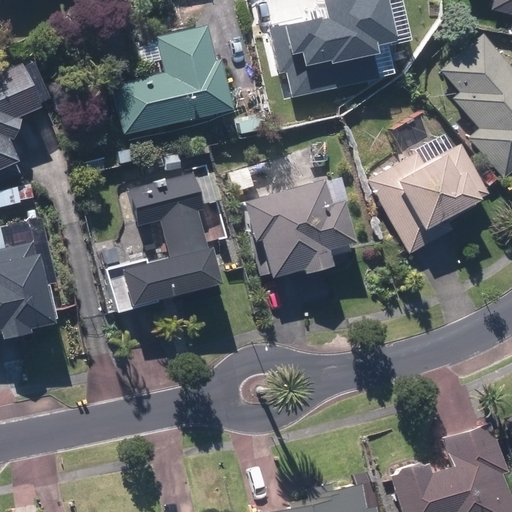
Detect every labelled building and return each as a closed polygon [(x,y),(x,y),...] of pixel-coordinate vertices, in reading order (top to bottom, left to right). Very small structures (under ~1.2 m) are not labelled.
[(306,24),(264,48),(300,111),(349,83),(338,64),(350,58),(353,63),(410,30),(392,0),(322,0),(306,9),(310,14),(302,19),(306,24)] [(511,0),(483,0),(491,2),(488,11),(511,16),(511,0)] [(104,89),(116,137),(222,112),(210,64),(204,65),(196,30),(147,41),(155,77),(104,89)] [(464,140),(499,180),(511,168),(511,77),(477,37),(437,73),(456,95),(449,102),(474,131),(464,140)] [(11,65),(0,69),(0,179),(13,174),(0,143),(0,140),(3,141),(10,122),(7,120),(31,110),(11,65)] [(453,147),(419,166),(412,154),(363,182),(405,256),(448,231),(441,219),(480,197),(453,147)] [(113,153),(115,166),(131,162),(128,150),(113,153)] [(230,194),(251,189),(246,169),(225,174),(230,194)] [(201,249),(197,251),(188,213),(193,212),(184,176),(121,191),(130,227),(154,221),(164,261),(139,266),(138,262),(99,271),(109,314),(149,304),(149,301),(174,295),(176,304),(211,295),(209,286),(210,286),(201,249)] [(321,268),(318,260),(345,252),(331,203),(319,207),(312,182),(232,205),(241,238),(238,239),(250,279),(259,276),(260,281),(292,272),(293,276),(321,268)] [(10,191),(13,205),(28,201),(25,187),(10,191)] [(0,248),(0,339),(19,335),(19,332),(46,326),(44,321),(50,320),(41,281),(36,282),(27,243),(0,248)] [(385,478),(395,511),(505,511),(494,475),(499,474),(484,426),(438,440),(447,469),(427,476),(424,466),(418,468),(414,466),(393,472),(391,477),(385,478)] [(304,502),(287,506),(287,509),(273,511),(371,511),(371,509),(360,511),(354,486),(330,491),(327,492),(326,485),(303,490),(301,491),(303,500),(304,502)]
